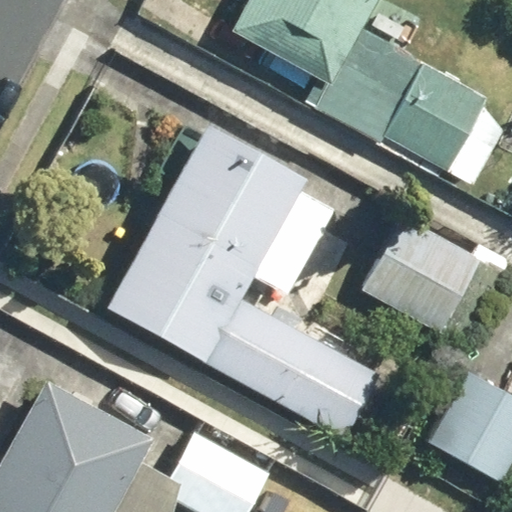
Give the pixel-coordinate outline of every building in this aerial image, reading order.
[(370,0),(241,0),(227,27),(315,74),(301,98),(376,141),(381,132),(467,182),(498,127),(478,104),(483,96),(391,46),(393,43),(358,23),(370,0)] [(201,119),(100,302),(339,433),(374,371),(234,294),(247,271),(280,290),(327,205),(294,187),(301,174),(201,119)] [(475,256),(399,214),(358,288),(435,329),(475,256)] [(498,478),(511,450),(511,392),(462,367),(424,440),(498,478)] [(148,435),(40,375),(0,447),(0,511),(166,511),(171,496),(200,511),(241,511),(265,470),(189,431),(165,475),(136,456),(148,435)]
